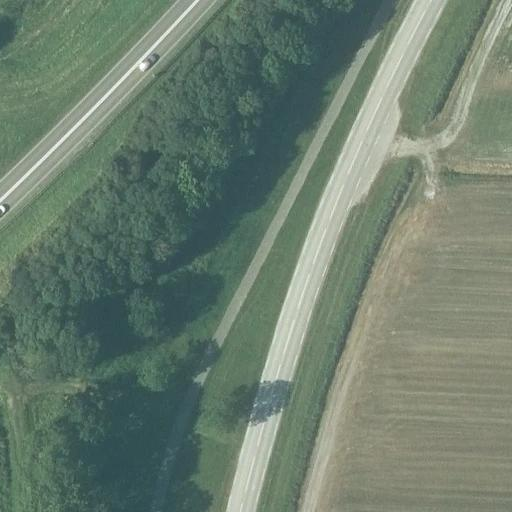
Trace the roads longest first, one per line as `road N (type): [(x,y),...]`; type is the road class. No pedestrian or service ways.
road 1 (secondary): [(239,511),(297,301),(428,0)]
road 2 (trunk): [(0,194),(200,0)]
